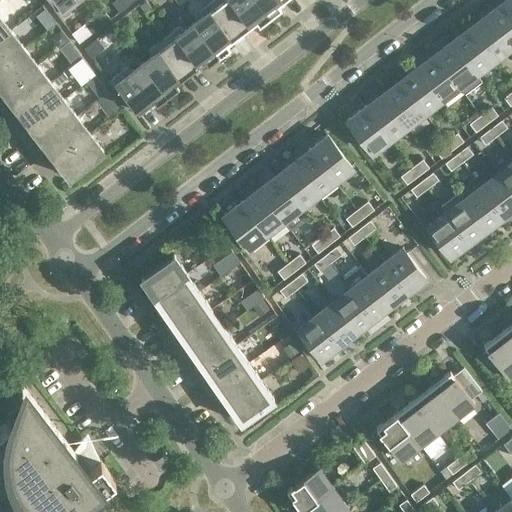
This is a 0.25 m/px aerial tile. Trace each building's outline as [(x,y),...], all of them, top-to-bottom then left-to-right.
[(75,0),(51,0),(60,11),(75,0)] [(147,0),(141,5),(146,11),(152,6),(147,0)] [(241,32),(216,0),(212,0),(199,10),(203,15),(193,23),(219,56),(230,47),(225,42),(230,38),(232,40),(241,32)] [(270,16),(257,0),(216,0),(241,32),(251,25),(249,23),(254,19),(259,25),(270,16)] [(257,0),(270,16),(281,8),(277,2),(279,0),(282,0),(283,0),(257,0)] [(511,0),(505,0),(503,1),(511,12),(511,0)] [(511,44),(511,12),(503,1),(486,15),(510,46),(511,44)] [(102,8),(93,15),(101,26),(110,18),(102,8)] [(101,26),(93,15),(84,23),(92,33),(101,26)] [(510,46),(486,15),(469,28),(493,59),(510,46)] [(0,38),(11,30),(0,16),(0,38)] [(124,18),(117,23),(122,29),(129,24),(124,18)] [(219,56),(193,23),(183,31),(179,26),(163,38),(190,72),(200,65),(198,63),(203,59),(207,65),(219,56)] [(493,59),(469,28),(451,41),(475,72),(493,59)] [(0,65),(24,47),(11,30),(0,38),(0,65)] [(54,35),(53,41),(58,47),(68,40),(60,30),(54,35)] [(190,72),(163,38),(148,50),(152,55),(142,62),(167,96),(178,87),(174,81),(179,78),(180,80),(190,72)] [(98,40),(85,50),(92,59),(105,49),(98,40)] [(68,41),(59,48),(62,53),(72,45),(68,41)] [(475,72),(451,41),(434,54),(458,85),(475,72)] [(37,64),(24,47),(0,65),(0,90),(1,92),(37,64)] [(458,85),(434,54),(417,67),(441,99),(458,85)] [(167,96),(142,62),(131,70),(128,65),(112,78),(138,112),(148,104),(147,102),(152,99),(156,104),(167,96)] [(50,81),(37,64),(1,92),(9,102),(11,101),(16,108),(50,81)] [(441,99),(417,67),(400,80),(424,112),(441,99)] [(424,112),(400,80),(383,93),(407,125),(424,112)] [(63,98),(50,81),(16,108),(21,114),(19,116),(27,126),(63,98)] [(100,82),(91,88),(99,98),(107,91),(100,82)] [(108,92),(95,102),(108,118),(120,108),(108,92)] [(407,125),(383,93),(366,105),(366,104),(365,105),(389,138),(407,125)] [(77,115),(63,98),(27,126),(35,137),(37,135),(42,142),(77,115)] [(389,138),(365,105),(347,119),(371,151),(389,138)] [(491,106),(480,115),(487,123),(498,115),(491,106)] [(90,133),(77,115),(42,142),(48,149),(46,150),(54,160),(90,133)] [(487,123),(480,115),(469,123),(476,132),(487,123)] [(507,127),(501,119),(490,128),(496,136),(507,127)] [(496,136),(490,128),(479,136),(485,144),(496,136)] [(457,132),(446,141),(452,149),(463,141),(457,132)] [(103,150),(90,133),(54,160),(62,171),(64,169),(69,177),(103,150)] [(327,134),(309,148),(334,180),(352,166),(327,134)] [(452,149),(446,141),(435,149),(441,158),(452,149)] [(473,153),(467,146),(456,154),(462,162),(473,153)] [(334,180),(309,148),(308,149),(309,150),(293,162),(317,193),(334,180)] [(462,162),(456,154),(445,163),(451,170),(462,162)] [(423,158),(412,167),(418,175),(429,167),(423,158)] [(317,193),(293,162),(276,175),(300,207),(317,193)] [(511,162),(497,173),(511,192),(511,162)] [(418,175),(412,167),(400,175),(407,184),(418,175)] [(438,179),(433,172),(421,180),(427,188),(438,179)] [(511,208),(511,192),(497,173),(480,186),(502,216),(511,208)] [(300,207),(276,175),(259,188),(283,220),(300,207)] [(427,188),(421,180),(410,189),(416,196),(427,188)] [(502,216),(480,186),(463,199),(485,229),(502,216)] [(283,220),(259,188),(242,201),(242,200),(241,201),(266,233),(283,220)] [(485,229),(463,199),(445,212),(468,242),(469,242),(468,241),(485,229)] [(266,233),(241,201),(223,214),(248,247),(266,233)] [(368,201),(356,209),(363,218),(374,209),(368,201)] [(363,218),(356,209),(345,218),(352,226),(363,218)] [(468,242),(445,212),(427,226),(450,256),(468,242)] [(376,227),(370,220),(359,228),(365,236),(376,227)] [(333,227),(322,236),(329,244),(340,235),(333,227)] [(365,236),(359,228),(348,237),(354,244),(365,236)] [(329,244),(322,236),(311,244),(318,252),(329,244)] [(342,254),(336,246),(325,255),(331,262),(342,254)] [(402,248),(384,262),(408,292),(426,278),(402,248)] [(299,253),(288,262),(294,270),(306,262),(299,253)] [(140,277),(154,296),(187,273),(174,254),(140,277)] [(230,254),(220,261),(227,271),(237,264),(230,254)] [(331,262),(325,255),(314,263),(319,271),(331,262)] [(294,270),(288,262),(277,270),(283,279),(294,270)] [(408,292),(384,262),(367,275),(390,304),(406,291),(407,292),(408,292)] [(199,291),(187,273),(154,296),(166,314),(199,291)] [(307,280),(302,273),(290,281),(296,289),(307,280)] [(390,304),(367,275),(350,288),(373,317),(390,304)] [(296,289),(290,281),(279,290),(285,297),(296,289)] [(373,317),(350,288),(333,301),(356,330),(373,317)] [(212,308),(199,291),(166,314),(178,332),(212,308)] [(255,291),(246,298),(252,306),(261,300),(255,291)] [(260,301),(249,309),(255,318),(266,310),(260,301)] [(356,330),(333,301),(316,314),(339,344),(340,344),(340,343),(356,330)] [(224,326),(212,308),(178,332),(191,349),(224,326)] [(339,344),(316,314),(298,328),(321,358),(339,344)] [(511,322),(502,330),(511,342),(511,322)] [(273,330),(272,335),(276,342),(286,335),(279,325),(273,330)] [(236,344),(224,326),(191,349),(203,367),(236,344)] [(511,372),(511,342),(502,330),(483,344),(487,349),(476,357),(494,380),(505,372),(508,376),(511,372)] [(296,343),(286,349),(292,358),(302,351),(296,343)] [(248,362),(236,344),(203,367),(215,385),(248,362)] [(261,379),(248,362),(215,385),(227,403),(261,379)] [(482,390),(464,366),(453,374),(450,370),(431,385),(455,416),(474,402),(471,398),(482,390)] [(274,398),(261,379),(227,403),(241,421),(274,398)] [(455,416),(431,385),(413,399),(437,430),(455,416)] [(76,453),(25,387),(23,389),(16,412),(14,413),(22,423),(16,427),(10,420),(0,427),(0,471),(31,511),(71,511),(115,479),(100,460),(97,462),(85,446),(76,453)] [(437,430),(413,399),(395,413),(419,444),(437,430)] [(486,422),(498,438),(508,430),(509,425),(499,412),(486,422)] [(419,444),(395,413),(376,427),(400,459),(419,444)] [(375,455),(361,435),(349,444),(363,463),(375,455)] [(511,438),(510,436),(502,442),(511,455),(511,438)] [(469,448),(458,457),(464,464),(475,456),(469,448)] [(464,464),(458,457),(446,466),(452,473),(464,464)] [(388,473),(380,462),(372,467),(380,479),(388,473)] [(481,471),(475,463),(463,472),(469,480),(481,471)] [(286,489),(300,508),(332,485),(318,466),(286,489)] [(469,480),(463,472),(452,481),(458,489),(469,480)] [(397,485),(388,473),(380,479),(389,491),(397,485)] [(423,484),(410,494),(416,501),(429,491),(423,484)] [(334,511),(346,504),(332,485),(300,508),(302,511),(334,511)] [(427,511),(438,504),(432,496),(419,506),(423,511),(427,511)] [(511,511),(511,497),(494,511),(511,511)] [(412,511),(415,510),(406,499),(399,504),(404,511),(412,511)]
